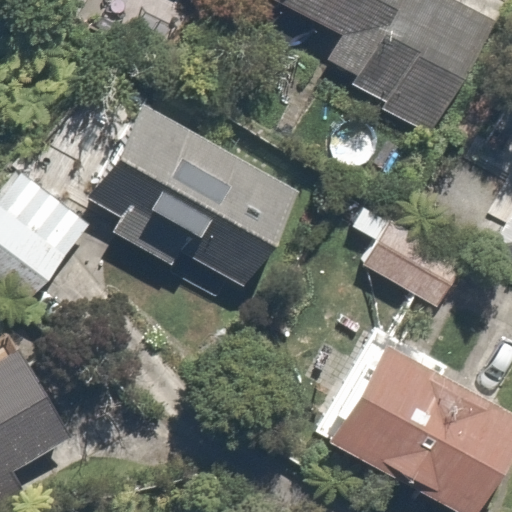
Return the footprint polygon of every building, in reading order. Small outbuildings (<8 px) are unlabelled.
[(451,0),(269,0),(261,15),(325,53),(317,67),(446,141),(508,33),(451,0)] [(306,197),(149,102),(84,211),(192,276),(207,252),(256,281),(306,197)] [(96,224),(14,168),(0,188),(0,290),(35,314),(96,224)] [(356,201),(340,233),(368,248),(357,268),(447,317),(475,265),(356,201)] [(511,228),(492,264),(511,274),(511,228)] [(0,475),(88,426),(23,313),(0,326),(0,475)] [(414,495),(404,511),(511,511),(511,415),(382,349),(329,452),(414,495)]
